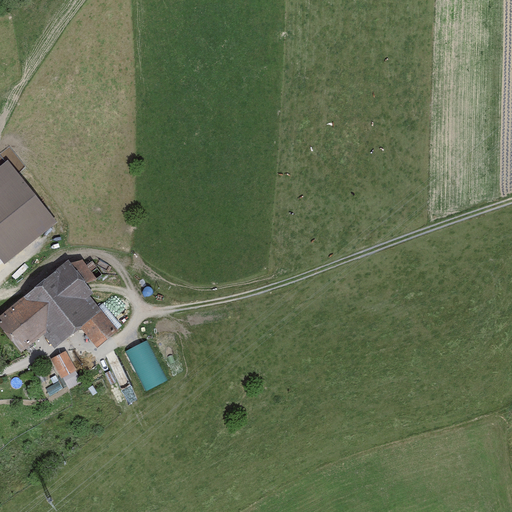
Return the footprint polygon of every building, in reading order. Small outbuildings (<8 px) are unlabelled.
[(4,163),(0,166),(0,263),(2,266),(54,225),(4,163)] [(64,264),(0,315),(0,336),(16,355),(39,337),(50,351),(77,329),(94,350),(115,333),(86,298),(90,295),(83,288),(94,279),(78,260),(67,268),(64,264)] [(127,349),(146,390),(167,381),(149,340),(127,349)] [(63,352),(48,360),(65,391),(81,382),(63,352)] [(106,359),(128,406),(138,401),(115,354),(106,359)]
